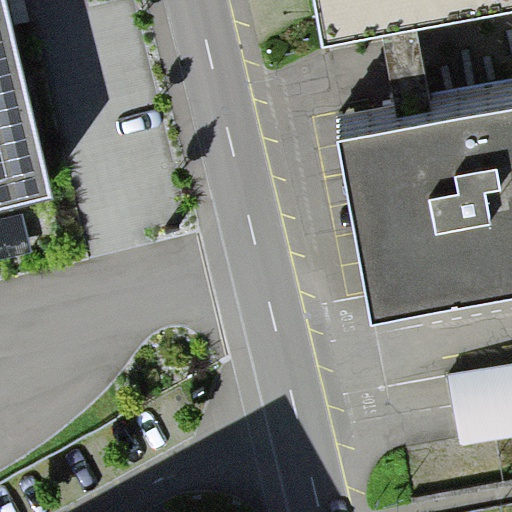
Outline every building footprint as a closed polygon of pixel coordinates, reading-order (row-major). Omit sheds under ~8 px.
[(0,0),(0,173),(52,162),(12,0),(0,0)] [(511,0),(327,0),(334,34),(369,29),(405,23),(511,3),(511,0)] [(405,23),(369,29),(376,64),(383,107),(419,100),(412,58),(405,23)] [(383,107),(331,116),(363,296),(511,270),(511,83),(419,100),(383,107)] [(511,349),(440,362),(454,439),(511,428),(511,349)]
